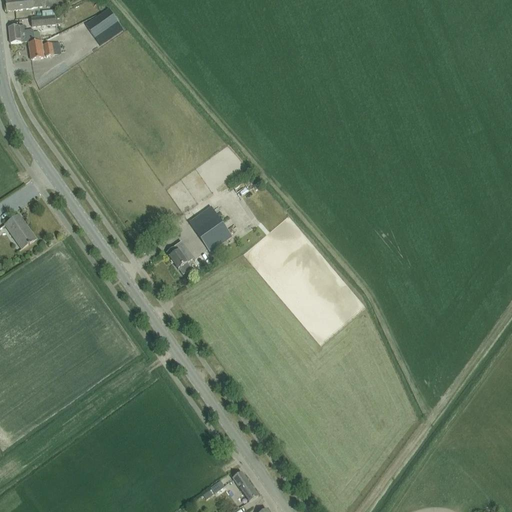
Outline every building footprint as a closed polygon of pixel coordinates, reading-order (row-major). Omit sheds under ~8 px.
[(7,12),(17,11),(33,9),(42,8),(68,5),(67,0),(21,0),(6,2),(7,12)] [(108,11),(86,27),(94,39),(117,23),(108,11)] [(43,18),(31,19),(32,29),(55,27),(54,17),(43,18)] [(19,27),(9,28),(10,45),(20,44),(34,42),(33,31),(24,32),(24,27),(19,27)] [(31,61),(41,60),(44,59),(42,49),(44,49),(46,58),(61,56),(59,44),(42,46),(41,43),(28,45),(31,61)] [(210,254),(232,238),(211,208),(189,224),(210,254)] [(19,216),(11,222),(4,226),(22,251),(36,241),(19,216)] [(176,272),(185,267),(186,267),(176,248),(166,254),(176,272)] [(197,275),(217,261),(214,257),(211,260),(205,252),(189,264),(197,275)] [(241,474),(233,480),(232,480),(249,504),(258,497),(241,474)] [(210,489),(214,495),(224,488),(220,483),(210,489)] [(227,510),(228,511),(238,511),(242,508),(236,501),(227,510)]
